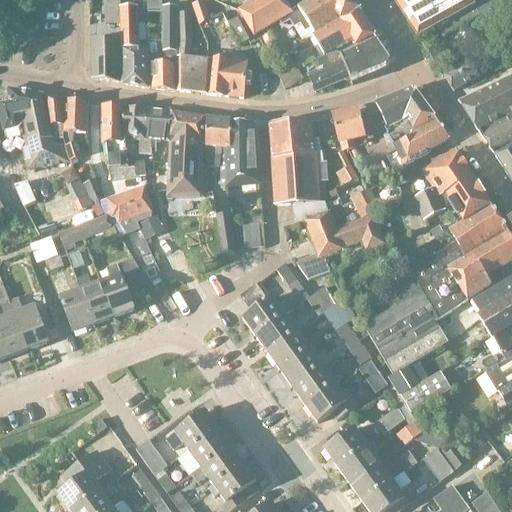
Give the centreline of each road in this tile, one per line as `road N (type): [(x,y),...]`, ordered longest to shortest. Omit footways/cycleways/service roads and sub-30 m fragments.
road 1 (unclassified): [(414,69),(345,101),(269,113),(70,85)]
road 2 (residential): [(333,511),(308,477),(270,454),(181,342)]
road 3 (residential): [(181,342),(161,342),(0,403)]
road 4 (unclassified): [(511,219),(414,69)]
road 5 (residential): [(181,342),(205,311),(275,262)]
